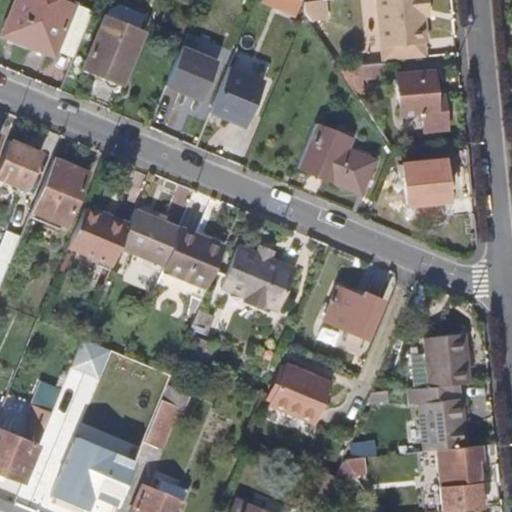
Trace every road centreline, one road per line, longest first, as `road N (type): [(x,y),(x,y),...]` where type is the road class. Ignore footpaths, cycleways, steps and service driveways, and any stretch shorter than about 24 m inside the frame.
road 1 (residential): [(511,300),(0,82)]
road 2 (residential): [(479,0),(511,300)]
